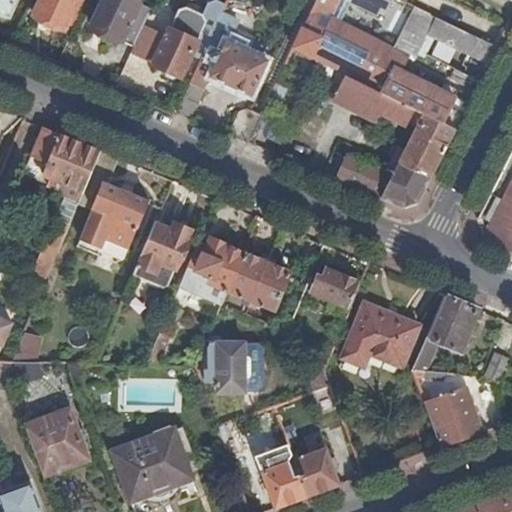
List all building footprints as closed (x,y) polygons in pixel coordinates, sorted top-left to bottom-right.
[(0,0),(0,12),(7,16),(14,0),(0,0)] [(66,29),(79,0),(42,0),(35,16),(66,29)] [(124,40),(141,3),(134,0),(104,0),(93,25),(124,40)] [(388,0),(317,0),(294,49),(321,62),(349,76),(376,90),(391,59),(395,51),(400,41),(346,14),(352,1),(381,14),(388,0)] [(171,29),(168,36),(155,63),(155,65),(183,78),(208,22),(204,16),(187,8),(181,10),(172,30),(171,29)] [(240,20),(223,13),(206,52),(213,55),(211,58),(213,60),(218,63),(212,77),(253,96),(256,89),(266,68),(269,61),(246,50),(251,40),(235,33),(240,20)] [(499,48),(440,20),(432,36),(491,64),(499,48)] [(145,25),(133,52),(155,63),(168,36),(145,25)] [(411,59),(395,51),(391,59),(400,63),(398,69),(404,72),(411,59)] [(391,59),(376,90),(457,130),(470,105),(404,72),(398,69),(400,63),(391,59)] [(270,70),(266,68),(256,89),(260,91),(270,70)] [(476,93),(481,84),(457,72),(452,81),(476,93)] [(376,90),(349,76),(337,101),(379,122),(383,114),(407,126),(409,122),(420,127),(396,174),(350,155),(338,180),(405,208),(420,202),(438,169),(457,130),(376,90)] [(191,83),(178,113),(193,119),(206,90),(191,83)] [(260,114),(253,110),(248,107),(241,110),(230,135),(241,139),(249,143),(261,117),(260,114)] [(80,202),(100,152),(45,129),(34,156),(49,162),(44,175),(53,178),(50,186),(58,190),(58,193),(80,202)] [(109,185),(119,160),(100,152),(80,202),(78,206),(93,212),(80,243),(102,251),(106,242),(129,251),(138,229),(139,229),(150,202),(109,185)] [(511,251),(511,182),(485,237),(487,241),(511,251)] [(156,225),(136,273),(165,286),(170,284),(193,231),(176,224),(173,231),(156,225)] [(36,274),(48,280),(65,237),(53,232),(36,274)] [(179,292),(221,310),(224,305),(230,291),(245,254),(228,247),(228,246),(212,240),(210,246),(206,256),(196,251),(179,292)] [(206,256),(210,246),(199,241),(196,251),(206,256)] [(251,306),(269,264),(245,254),(230,291),(247,298),(246,304),(251,306)] [(277,311),(292,274),(269,264),(251,306),(258,309),(260,304),(277,311)] [(307,290),(351,308),(361,284),(329,271),(326,280),(313,274),(307,290)] [(463,352),(480,311),(447,297),(415,372),(427,373),(429,373),(440,343),(463,352)] [(404,369),(421,329),(366,306),(344,360),(366,368),(371,356),(404,369)] [(0,355),(1,356),(14,324),(0,318),(0,355)] [(159,340),(148,366),(159,366),(168,343),(159,340)] [(207,384),(219,384),(220,408),(244,407),(245,393),(246,393),(246,345),(214,345),(213,371),(207,372),(207,384)] [(310,371),(317,392),(331,387),(325,371),(330,360),(306,350),(302,368),(310,371)] [(0,389),(14,389),(3,362),(0,362),(0,389)] [(427,403),(444,448),(486,433),(468,388),(427,403)] [(27,426),(46,476),(91,460),(72,410),(27,426)] [(219,428),(228,454),(245,448),(236,422),(219,428)] [(195,479),(176,429),(114,451),(133,501),(195,479)] [(299,469),(310,497),(335,488),(342,485),(328,448),(302,458),(305,466),(299,469)] [(271,458),(275,468),(290,462),(286,452),(271,458)] [(264,472),(279,509),(310,497),(299,469),(293,471),(290,462),(275,468),(264,472)] [(0,480),(0,511),(43,511),(39,499),(40,498),(34,482),(5,492),(1,481),(0,480)] [(511,511),(511,491),(493,499),(456,511),(511,511)]
